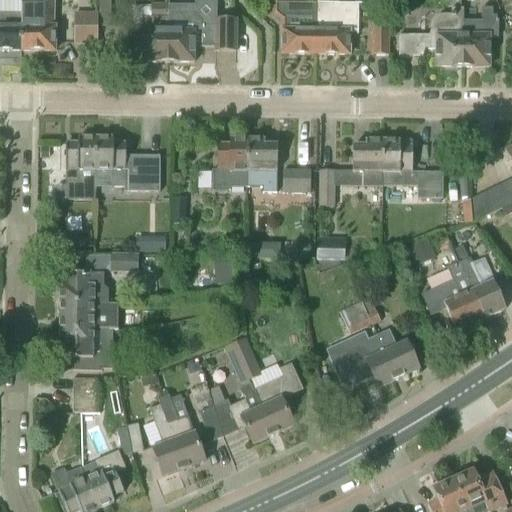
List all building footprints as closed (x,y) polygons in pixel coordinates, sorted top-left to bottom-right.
[(21,15),(21,52),(54,53),(54,0),(22,0),(23,15),(21,15)] [(97,0),(98,13),(98,28),(110,28),(110,0),(97,0)] [(315,56),(316,5),(273,4),(273,17),(282,23),(282,56),(315,56)] [(316,5),(315,56),(349,57),(349,33),(359,33),(359,5),(316,5)] [(168,15),(168,6),(152,6),(152,19),(141,18),(141,64),(167,64),(168,15)] [(463,22),(462,69),(489,69),(489,39),(498,39),(498,23),(496,23),(496,18),(492,18),(492,9),(481,9),(481,22),(463,22)] [(462,69),(463,22),(463,10),(451,10),(450,16),(445,16),(440,17),(436,20),(433,24),(428,37),(398,37),(398,59),(422,59),(425,50),(436,50),(436,68),(462,69)] [(98,28),(98,13),(74,13),(75,45),(98,45),(98,28)] [(0,52),(21,52),(21,15),(0,15),(0,52)] [(217,18),(217,29),(203,28),(203,24),(195,16),(168,15),(167,64),(194,64),(194,48),(215,48),(215,52),(236,53),(236,18),(217,18)] [(373,21),(373,56),(390,57),(390,21),(373,21)] [(95,171),(96,139),(78,139),(78,145),(66,145),(65,171),(78,171),(78,183),(66,183),(66,187),(56,187),(56,200),(66,200),(66,201),(95,201),(96,182),(96,171),(95,171)] [(160,158),(125,158),(125,146),(113,145),(113,139),(96,139),(95,171),(96,171),(96,182),(125,182),(125,193),(159,193),(160,158)] [(247,189),(247,141),(230,141),(230,147),(217,147),(217,172),(213,171),(213,192),(227,193),(232,189),(247,189)] [(247,141),(247,189),(264,189),(264,194),(277,194),(277,147),(265,147),(265,141),(247,141)] [(382,187),(382,142),(365,142),(365,148),(353,148),(352,173),(343,173),(343,187),(382,187)] [(382,142),(382,187),(418,188),(418,200),(442,200),(442,175),(412,174),(412,149),(400,148),(400,142),(382,142)] [(511,147),(505,151),(511,167),(511,180),(470,201),(479,221),(503,210),(506,217),(511,214),(511,147)] [(48,148),(40,148),(40,159),(48,159),(48,148)] [(283,195),(311,195),(311,172),(283,172),(283,195)] [(334,208),(335,187),(335,173),(320,173),(319,208),(334,208)] [(186,209),(173,209),(173,225),(186,226),(186,209)] [(92,233),(83,233),(63,234),(64,249),(76,249),(76,252),(87,252),(87,248),(92,248),(92,233)] [(319,262),(339,262),(343,262),(343,250),(332,250),(332,240),(318,239),(317,261),(319,262)] [(435,244),(438,252),(449,248),(445,239),(435,244)] [(152,241),(152,252),(163,252),(163,241),(152,241)] [(427,241),(411,249),(419,267),(435,259),(427,241)] [(254,245),(254,259),(280,259),(280,245),(254,245)] [(464,276),(484,321),(504,311),(491,282),(482,287),(470,260),(469,261),(463,247),(454,252),(459,264),(457,265),(462,277),(464,276)] [(110,256),(110,273),(138,274),(138,257),(110,256)] [(231,263),(213,264),(215,287),(233,285),(231,263)] [(456,333),(484,321),(464,276),(462,277),(457,265),(448,269),(454,282),(421,296),(430,317),(446,310),(456,333)] [(261,268),(244,273),(251,294),(268,289),(261,268)] [(95,304),(108,305),(108,292),(104,288),(104,276),(67,275),(67,288),(60,288),(60,305),(95,305),(95,304)] [(227,295),(218,298),(221,310),(231,307),(227,295)] [(362,304),(371,324),(379,320),(370,300),(362,304)] [(60,330),(94,331),(94,330),(108,330),(109,305),(108,305),(95,304),(95,305),(60,305),(60,306),(61,306),(61,329),(60,329),(60,330)] [(349,335),(371,324),(362,304),(340,314),(349,335)] [(94,359),(94,331),(60,330),(60,348),(66,348),(66,360),(72,360),(72,372),(103,373),(103,371),(112,371),(112,359),(94,359)] [(378,336),(398,381),(418,371),(405,342),(395,347),(389,332),(378,336)] [(330,358),(329,359),(344,392),(373,379),(378,390),(398,381),(378,336),(368,341),(345,352),(348,358),(335,364),(333,365),(330,358)] [(249,383),(250,383),(262,377),(245,340),(241,342),(251,366),(243,369),(249,383)] [(253,391),(250,383),(249,383),(243,369),(251,366),(241,342),(225,349),(242,389),(240,390),(245,401),(231,407),(228,402),(214,409),(223,439),(245,429),(253,446),(273,437),(253,391)] [(187,367),(190,375),(200,371),(197,364),(187,367)] [(253,391),(273,437),(293,428),(281,401),(302,391),(291,366),(280,371),(283,378),(253,391)] [(154,377),(141,379),(142,388),(156,386),(154,377)] [(84,403),(98,403),(98,380),(73,380),(73,392),(84,392),(84,403)] [(98,414),(98,403),(84,403),(84,392),(73,392),(73,414),(98,414)] [(160,407),(184,471),(204,464),(188,418),(177,422),(169,397),(158,401),(160,407)] [(163,479),(184,471),(160,407),(149,410),(161,444),(161,446),(152,449),(163,479)] [(214,443),(223,439),(214,409),(199,414),(210,444),(214,443)] [(139,425),(128,427),(132,455),(143,453),(139,425)] [(85,480),(98,511),(114,504),(112,499),(123,494),(115,474),(125,470),(118,453),(95,462),(94,463),(99,474),(85,480)] [(85,480),(81,469),(65,475),(64,471),(51,476),(65,511),(79,511),(94,511),(98,511),(85,480)] [(453,482),(466,511),(467,511),(466,511),(494,511),(506,507),(493,478),(477,485),(472,474),(453,482)] [(466,511),(453,482),(433,491),(439,503),(429,508),(430,511),(466,511)]
